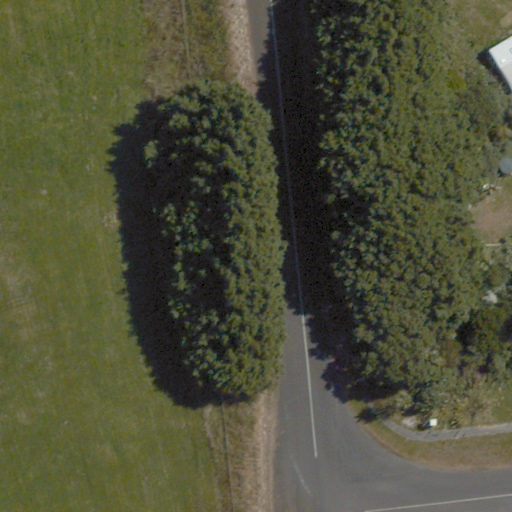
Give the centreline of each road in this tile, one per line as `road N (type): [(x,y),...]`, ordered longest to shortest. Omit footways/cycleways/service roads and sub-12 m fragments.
road 1 (residential): [(324,511),(269,0)]
road 2 (residential): [(511,493),(367,511)]
